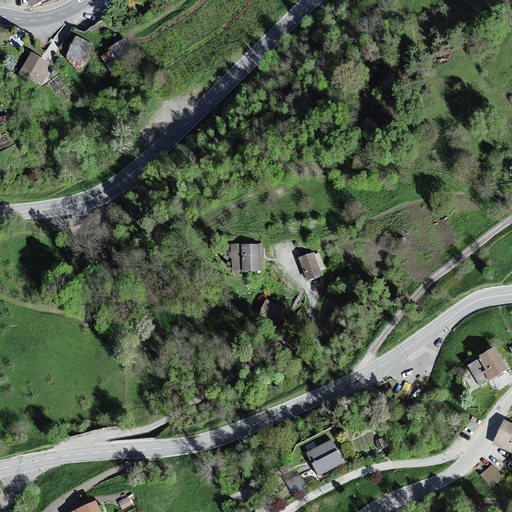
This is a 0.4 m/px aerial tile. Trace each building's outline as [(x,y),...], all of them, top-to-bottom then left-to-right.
[(76,37),(66,57),(76,72),(91,44),(76,37)] [(125,39),(109,49),(111,52),(121,68),(137,58),(125,39)] [(32,52),(15,79),(32,90),(37,81),(43,84),(49,73),(45,70),(49,63),(32,52)] [(121,68),(111,52),(102,57),(115,78),(124,72),(121,68)] [(264,244),(231,244),(231,271),(264,272),(264,244)] [(314,254),(300,258),(307,282),(321,278),(314,254)] [(285,308),(267,299),(259,315),(277,323),(285,308)] [(479,362),(471,367),(482,385),(508,370),(495,347),(477,358),(479,362)] [(511,453),(511,423),(505,420),(494,444),(511,453)] [(333,440),(307,453),(318,475),(344,462),(333,440)] [(504,480),(493,466),(481,475),(491,489),(504,480)] [(130,496),(118,502),(122,509),(134,502),(130,496)] [(100,511),(97,503),(75,511),(100,511)]
